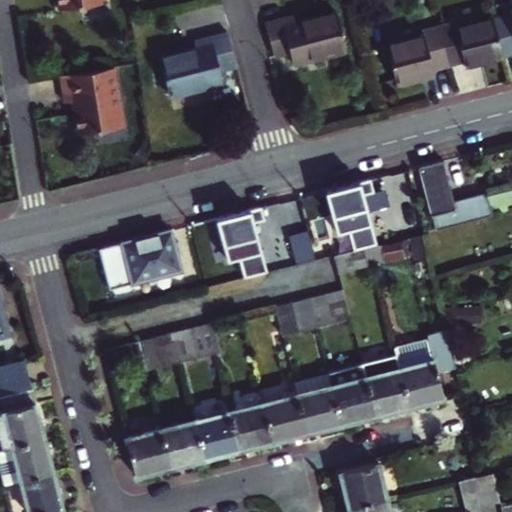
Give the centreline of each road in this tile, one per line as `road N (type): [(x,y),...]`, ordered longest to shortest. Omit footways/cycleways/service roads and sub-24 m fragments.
road 1 (residential): [(298,511),(291,494),(263,480),(134,510),(111,504),(38,232)]
road 2 (residential): [(38,232),(277,171)]
road 3 (residential): [(277,171),(511,110)]
road 4 (residential): [(38,232),(0,0)]
road 5 (residential): [(277,171),(238,0)]
